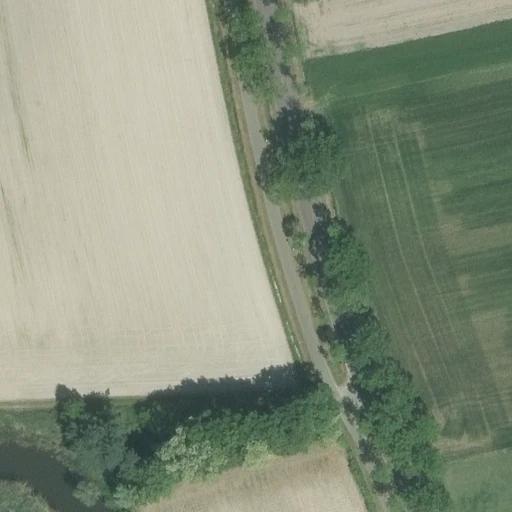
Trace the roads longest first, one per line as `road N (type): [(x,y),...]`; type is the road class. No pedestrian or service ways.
road 1 (tertiary): [(417,511),(369,388),(309,180),(273,0)]
road 2 (track): [(369,388),(333,396),(0,405)]
